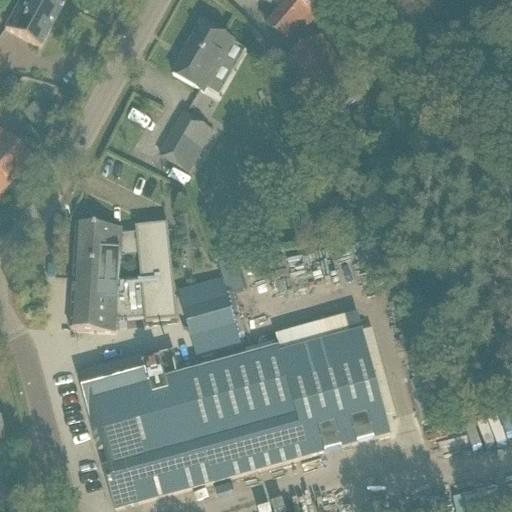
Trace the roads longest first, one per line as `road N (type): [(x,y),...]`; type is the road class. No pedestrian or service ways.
road 1 (unclassified): [(0,265),(156,0)]
road 2 (unclassified): [(64,511),(17,338),(0,317)]
